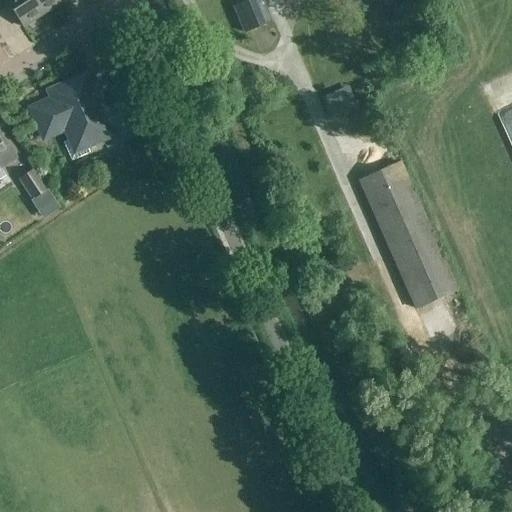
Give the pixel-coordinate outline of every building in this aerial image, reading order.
[(0,0),(0,12),(8,7),(23,29),(43,15),(33,0),(0,0)] [(33,0),(43,15),(63,2),(61,0),(33,0)] [(263,0),(249,0),(234,7),(246,34),(273,22),(263,0)] [(53,100),(31,110),(27,112),(41,144),(63,134),(67,142),(63,144),(71,162),(90,154),(86,147),(112,136),(109,128),(118,124),(124,139),(139,132),(126,103),(102,114),(86,77),(49,93),(53,100)] [(0,169),(13,160),(0,140),(0,169)] [(415,313),(456,295),(399,167),(358,185),(415,313)] [(18,180),(31,200),(47,190),(33,170),(18,180)]
